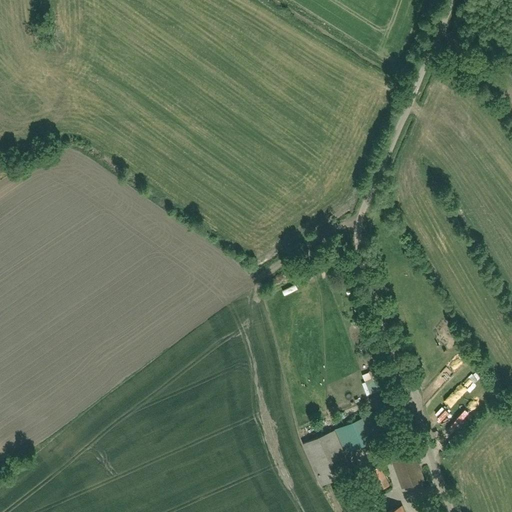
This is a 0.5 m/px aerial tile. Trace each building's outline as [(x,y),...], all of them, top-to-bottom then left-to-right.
[(442,402),(433,412),(443,422),(452,412),(442,402)] [(459,418),(463,422),(473,412),(469,408),(459,418)] [(388,435),(378,411),(337,428),(339,432),(347,452),(388,435)] [(339,432),(308,444),(324,486),(355,475),(347,452),(339,432)] [(402,457),(390,461),(400,490),(412,486),(402,457)] [(382,467),(372,471),(377,482),(387,478),(382,467)]
